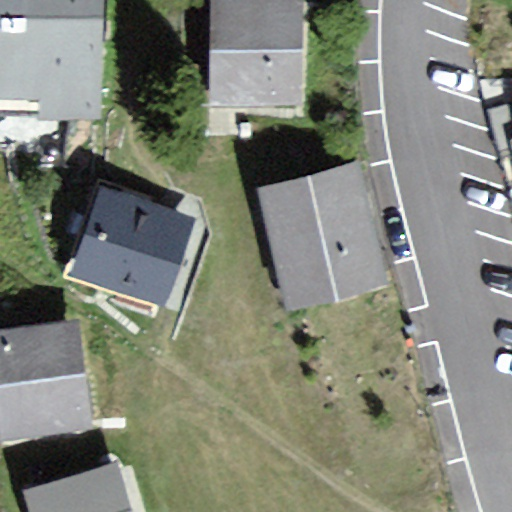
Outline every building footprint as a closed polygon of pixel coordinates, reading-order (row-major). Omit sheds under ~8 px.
[(0,0),(0,106),(102,106),(101,0),(0,0)] [(200,0),(201,103),(298,102),(297,0),(200,0)] [(385,280),(355,161),(252,188),(283,306),(385,280)] [(68,278),(170,305),(200,194),(98,167),(68,278)] [(0,426),(86,421),(80,322),(0,327),(0,426)] [(128,511),(114,461),(19,489),(25,511),(128,511)]
